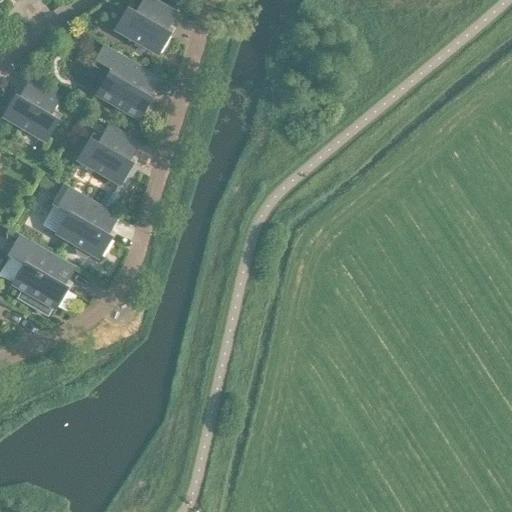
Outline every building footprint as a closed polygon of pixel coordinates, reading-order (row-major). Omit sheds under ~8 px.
[(145,48),(156,55),(158,51),(160,50),(162,48),(163,46),(165,44),(166,42),(166,40),(167,38),(167,36),(169,33),(165,30),(175,13),(153,0),(142,0),(138,8),(129,3),(114,30),(135,42),(133,44),(143,51),(145,48)] [(169,0),(165,7),(173,11),(176,5),(169,0)] [(107,74),(95,95),(116,107),(114,109),(125,116),(126,113),(138,119),(140,116),(142,115),(143,113),(145,111),(146,109),(147,107),(148,105),(148,103),(149,101),(150,98),(146,95),(156,78),(103,46),(92,65),(107,74)] [(4,112),(4,114),(2,117),(44,141),(60,115),(51,110),(59,97),(29,80),(18,98),(14,95),(12,99),(10,100),(9,102),(7,103),(6,105),(5,107),(4,109),(4,112)] [(92,133),(76,160),(97,172),(95,175),(106,181),(108,178),(119,185),(121,182),(123,180),(124,179),(126,177),(127,175),(128,173),(129,171),(130,168),(130,166),(131,163),(127,161),(138,143),(108,126),(100,138),(92,133)] [(49,192),(56,196),(62,187),(54,182),(49,192)] [(86,252),(98,258),(100,255),(101,254),(103,252),(105,250),(106,248),(107,246),(108,244),(108,242),(109,240),(110,237),(106,234),(116,216),(63,185),(62,187),(56,196),(52,204),(67,213),(55,234),(76,246),(74,248),(85,254),(86,252)] [(64,293),(64,291),(66,287),(62,285),(73,267),(19,236),(8,255),(23,264),(11,284),(22,290),(18,298),(46,315),(50,307),(54,309),(56,306),(58,304),(59,303),(61,301),(62,299),(63,297),(64,295),(64,293)]
